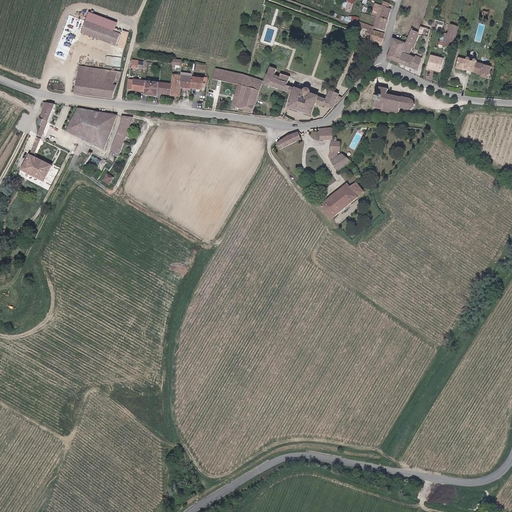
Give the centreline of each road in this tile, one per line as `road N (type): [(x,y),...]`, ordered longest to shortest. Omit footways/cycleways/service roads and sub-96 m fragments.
road 1 (tertiary): [(0,78),(41,93),(307,126),(332,118),(357,85),(384,68)]
road 2 (tertiary): [(188,511),(261,466),(302,454),(455,483),(487,480),(511,460)]
road 3 (track): [(435,479),(424,500),(410,505),(299,471),(272,483),(248,511)]
road 4 (track): [(325,122),(434,127),(511,184)]
road 5 (tertiary): [(384,68),(464,98),(511,102)]
